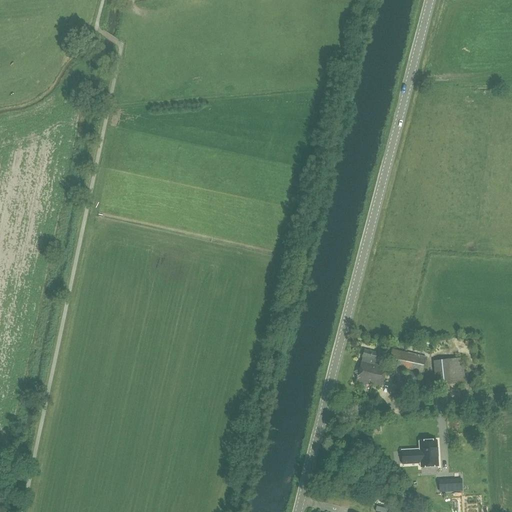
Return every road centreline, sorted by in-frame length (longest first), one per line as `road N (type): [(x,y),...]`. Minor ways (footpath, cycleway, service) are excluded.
road 1 (tertiary): [(322,412),(430,0)]
road 2 (unclassified): [(322,412),(511,395)]
